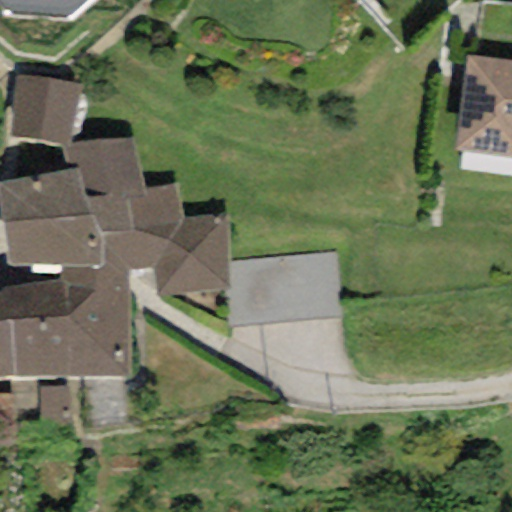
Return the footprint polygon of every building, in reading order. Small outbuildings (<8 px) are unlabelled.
[(511,62),(465,55),(451,151),(511,159),(511,62)] [(82,85),(14,76),(10,136),(69,148),(82,85)] [(69,148),(64,149),(67,170),(78,169),(84,195),(101,233),(100,267),(128,268),(153,268),(157,295),(224,290),(231,289),(228,261),(224,214),(180,216),(173,186),(141,191),(130,139),(69,148)] [(67,170),(0,184),(0,219),(5,218),(7,264),(61,266),(100,267),(101,233),(84,195),(78,169),(67,170)] [(335,250),(228,261),(231,289),(224,290),(228,327),(341,316),(335,250)] [(100,267),(61,266),(59,275),(58,280),(66,285),(66,375),(128,378),(128,282),(128,268),(100,267)] [(3,287),(3,291),(13,379),(66,375),(66,285),(58,280),(3,287)] [(0,379),(13,379),(3,291),(0,291),(0,379)]
